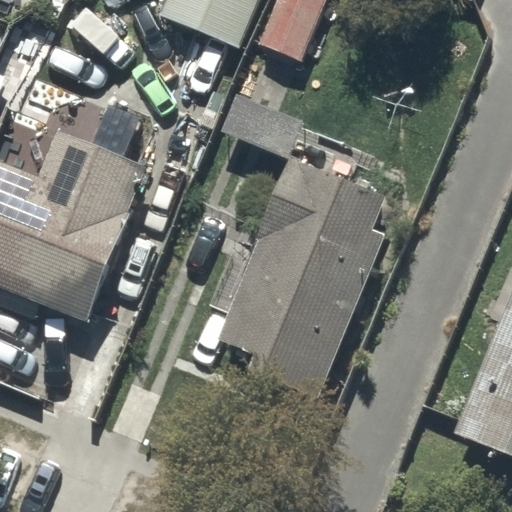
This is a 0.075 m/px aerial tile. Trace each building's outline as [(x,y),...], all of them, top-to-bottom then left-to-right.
[(270,0),(173,0),(162,29),(245,63),(270,0)] [(331,0),(282,0),(262,57),(305,73),(331,0)] [(300,136),(239,112),(223,150),(285,175),(300,136)] [(43,190),(0,174),(0,308),(88,341),(145,185),(57,152),(43,190)] [(388,216),(297,177),(219,357),(261,376),(251,398),(272,407),(276,398),(317,416),(387,256),(374,250),(388,216)] [(511,317),(456,450),(511,473),(511,317)]
